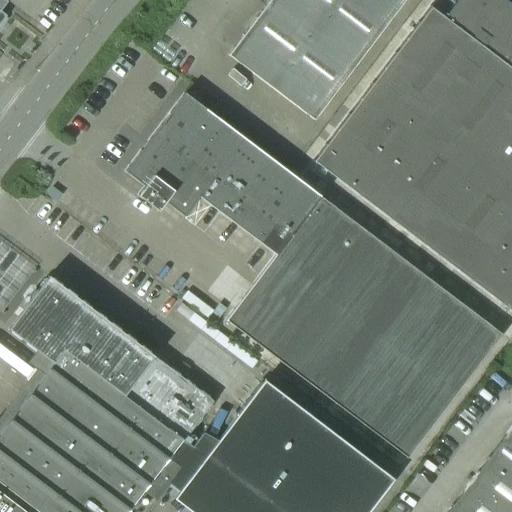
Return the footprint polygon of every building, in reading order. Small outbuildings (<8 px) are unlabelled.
[(268,0),(227,56),(313,121),(404,1),(403,0),(268,0)] [(429,7),(312,161),(511,312),(511,11),(497,0),(460,0),(459,3),(454,0),(436,0),(431,8),(429,7)] [(501,334),(184,94),(176,105),(170,106),(169,105),(168,107),(169,113),(168,114),(163,115),(162,115),(161,116),(161,117),(162,123),(161,124),(155,125),(155,124),(153,126),(154,126),(155,132),(125,172),(144,186),(137,196),(157,211),(164,202),(184,216),(198,197),(275,255),(225,321),(406,459),(501,334)] [(168,459),(193,426),(196,426),(201,420),(201,417),(203,414),(206,413),(211,407),(210,404),(212,402),(210,400),(209,397),(201,390),(198,391),(195,388),(194,386),(186,379),(183,380),(180,377),(180,374),(171,368),(168,368),(150,355),(150,352),(142,345),(139,346),(136,344),(135,341),(127,334),(124,335),(121,332),(120,329),(112,323),(109,323),(106,321),(106,318),(97,312),(94,312),(91,310),(91,307),(82,300),(79,301),(76,299),(76,296),(68,289),(65,290),(62,287),(61,284),(53,278),(50,278),(48,277),(46,279),(43,279),(38,286),(38,289),(36,292),(39,294),(31,305),(28,303),(8,329),(10,332),(10,334),(19,340),(22,340),(25,342),(25,345),(35,353),(30,360),(38,366),(0,416),(0,511),(127,511),(143,492),(155,501),(168,484),(180,468),(168,459)] [(180,468),(168,484),(178,492),(173,499),(189,511),(367,511),(393,479),(263,380),(217,441),(201,441),(180,468)] [(511,511),(511,424),(445,511),(511,511)]
